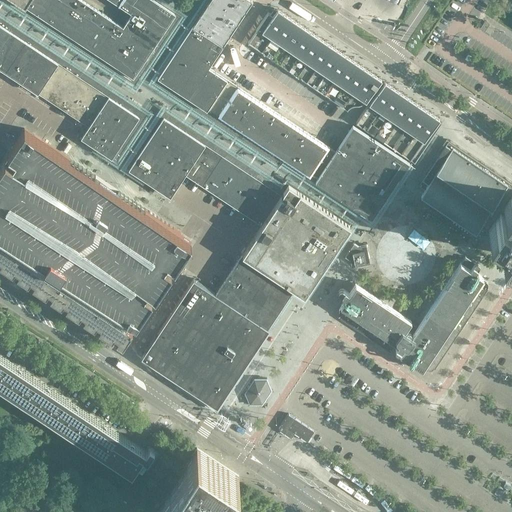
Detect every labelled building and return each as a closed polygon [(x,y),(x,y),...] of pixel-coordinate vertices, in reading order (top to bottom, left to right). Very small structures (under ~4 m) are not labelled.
[(0,0),(0,1),(136,92),(188,14),(166,0),(154,0),(174,13),(158,38),(134,73),(131,74),(107,58),(96,51),(90,52),(86,49),(85,44),(71,34),(70,34),(68,34),(53,24),(52,22),(52,21),(49,22),(47,22),(47,21),(43,19),(42,17),(42,18),(42,15),(41,15),(41,14),(36,15),(28,11),(27,5),(26,5),(18,0),(0,0)] [(42,15),(51,0),(29,0),(26,5),(27,5),(28,11),(36,15),(41,14),(41,15),(42,15)] [(71,34),(90,5),(83,0),(51,0),(42,15),(42,18),(42,17),(43,19),(47,21),(47,22),(49,22),(52,21),(52,22),(53,24),(68,34),(70,34),(71,34)] [(174,13),(154,0),(115,0),(133,12),(128,19),(158,38),(174,13)] [(201,0),(147,83),(276,168),(279,165),(373,227),(413,166),(408,162),(403,170),(402,169),(397,176),(382,198),(383,199),(381,202),(382,203),(372,218),(359,210),(360,209),(339,196),(316,181),(309,176),(286,161),(274,153),(261,144),(255,145),(244,138),(243,132),(241,132),(236,129),(236,127),(228,122),(217,115),(217,116),(195,102),(195,101),(188,96),(182,97),(156,80),(155,74),(186,27),(191,27),(193,24),(194,22),(194,23),(204,8),(209,0),(201,0)] [(191,27),(190,28),(220,48),(222,44),(222,45),(247,8),(252,0),(209,0),(204,8),(194,23),(194,22),(191,27)] [(85,44),(105,14),(90,5),(71,34),(85,44)] [(276,10),(366,71),(364,73),(378,82),(381,77),(323,38),(322,37),(319,35),(318,34),(314,32),(313,31),(310,29),(309,28),(305,26),(304,25),(301,23),(300,22),(296,20),(295,19),(292,17),(291,16),(287,14),(287,13),(283,11),(282,10),(278,8),(278,7),(277,7),(276,10)] [(0,19),(12,27),(13,33),(24,40),(35,47),(46,54),(57,62),(59,63),(68,69),(77,70),(78,71),(80,76),(79,77),(85,76),(100,85),(101,91),(107,90),(109,96),(138,115),(111,155),(111,156),(95,145),(91,150),(118,167),(154,112),(0,10),(0,19)] [(366,100),(378,82),(364,73),(366,71),(276,10),(272,15),(268,12),(248,42),(347,109),(348,108),(349,107),(351,106),(352,105),(353,105),(355,105),(356,105),(357,105),(359,105),(360,104),(362,104),(363,103),(364,102),(365,101),(366,100)] [(96,51),(116,22),(105,14),(85,44),(86,49),(90,52),(96,51)] [(0,52),(13,33),(12,27),(0,19),(0,52)] [(134,73),(158,38),(128,19),(123,26),(127,29),(107,58),(131,74),(134,73)] [(107,58),(127,29),(123,26),(116,22),(96,51),(107,58)] [(186,27),(155,74),(156,80),(182,97),(188,96),(207,66),(220,48),(190,28),(191,27),(186,27)] [(13,33),(0,52),(0,60),(0,61),(0,60),(0,66),(5,69),(10,62),(24,40),(13,33)] [(10,62),(5,69),(15,76),(35,47),(24,40),(10,62)] [(35,47),(15,76),(27,84),(46,55),(35,47)] [(46,55),(27,84),(37,91),(57,62),(46,55)] [(57,62),(37,91),(49,99),(68,69),(57,62)] [(217,116),(217,115),(237,86),(207,66),(188,96),(195,101),(195,102),(217,116)] [(68,69),(49,99),(60,106),(79,77),(80,76),(78,71),(77,70),(68,69)] [(79,77),(60,106),(81,120),(101,91),(100,85),(85,76),(80,77),(79,77)] [(385,80),(383,82),(437,119),(439,117),(385,80)] [(415,162),(435,132),(436,125),(438,119),(437,119),(383,82),(382,83),(383,83),(381,85),(356,122),(410,159),(414,161),(414,162),(415,162)] [(228,122),(248,93),(237,86),(217,115),(228,122)] [(101,91),(81,120),(89,125),(108,96),(107,90),(101,91)] [(243,132),(262,103),(248,93),(228,122),(236,127),(236,129),(241,132),(243,132)] [(89,125),(82,136),(111,156),(112,155),(111,155),(138,115),(115,101),(108,96),(89,125)] [(146,179),(129,168),(163,116),(204,143),(222,156),(227,155),(232,158),(233,163),(244,170),(255,177),(261,176),(265,179),(266,184),(277,192),(279,189),(282,191),(283,192),(288,184),(300,191),(301,192),(309,197),(312,199),(319,204),(321,202),(322,203),(321,203),(331,210),(331,209),(333,210),(331,212),(338,217),(339,216),(342,218),(341,218),(348,223),(350,224),(349,225),(347,228),(346,230),(346,229),(340,237),(341,238),(340,239),(339,239),(337,243),(336,244),(337,245),(304,294),(303,293),(293,287),(293,286),(275,312),(275,311),(265,326),(266,326),(267,325),(272,328),(294,296),(305,304),(359,222),(289,175),(284,182),(163,102),(119,168),(143,184),(146,179)] [(261,144),(281,115),(262,103),(243,132),(244,138),(255,145),(261,144)] [(274,153),(293,123),(281,115),(261,144),(274,153)] [(156,128),(129,168),(170,195),(185,173),(204,143),(163,117),(156,128)] [(286,161),(306,132),(293,123),(274,153),(286,161)] [(444,124),(441,123),(441,124),(435,132),(415,162),(417,163),(444,124)] [(397,176),(402,169),(403,170),(408,162),(353,126),(336,151),(316,181),(339,196),(360,209),(359,210),(372,218),(382,203),(381,202),(383,199),(382,198),(397,176)] [(191,239),(181,232),(157,217),(106,183),(95,176),(68,158),(24,128),(0,164),(0,261),(12,270),(13,269),(17,271),(16,272),(22,276),(28,280),(29,279),(33,282),(32,283),(46,292),(46,291),(50,293),(50,294),(61,302),(62,301),(66,304),(65,305),(79,314),(79,313),(83,315),(83,316),(94,324),(95,323),(99,326),(98,327),(112,336),(112,335),(116,337),(116,338),(122,343),(191,239)] [(309,176),(328,146),(306,132),(286,161),(309,176)] [(416,182),(419,184),(448,140),(511,183),(511,179),(447,136),(416,182)] [(511,183),(448,140),(419,184),(418,184),(424,188),(435,196),(479,225),(487,231),(493,235),(495,233),(507,241),(502,248),(511,255),(511,183)] [(204,143),(185,173),(203,185),(222,156),(204,143)] [(316,181),(336,151),(328,146),(309,176),(316,181)] [(222,156),(203,185),(225,199),(244,170),(233,163),(232,158),(227,155),(222,156)] [(244,170),(225,199),(236,207),(255,177),(244,170)] [(255,177),(236,207),(247,214),(266,185),(266,184),(265,179),(261,176),(255,178),(255,177)] [(245,247),(241,253),(242,253),(293,287),(293,286),(293,287),(303,293),(304,294),(337,245),(336,245),(337,244),(337,243),(339,239),(340,239),(341,238),(340,238),(346,230),(347,228),(349,225),(350,224),(349,223),(348,223),(341,219),(341,218),(339,216),(338,217),(331,212),(333,210),(331,209),(331,210),(321,203),(322,203),(321,202),(319,204),(312,199),(309,197),(301,192),(301,191),(300,191),(288,184),(288,185),(283,192),(282,192),(261,224),(246,247),(245,247)] [(266,185),(247,214),(261,224),(282,192),(279,189),(277,192),(266,185)] [(475,230),(479,225),(435,196),(424,188),(420,193),(475,230)] [(354,243),(345,256),(350,260),(351,267),(362,265),(370,263),(366,245),(358,246),(354,243)] [(260,337),(267,327),(266,326),(265,326),(275,311),(275,312),(293,286),(242,253),(215,293),(193,279),(142,356),(178,380),(200,394),(201,393),(214,402),(224,388),(226,389),(236,374),(240,368),(244,362),(255,345),(260,337)] [(394,346),(395,347),(398,348),(400,350),(402,351),(400,354),(422,368),(426,370),(427,369),(428,370),(429,370),(430,370),(431,370),(432,370),(433,369),(433,368),(434,369),(488,288),(487,288),(487,287),(488,286),(488,285),(487,284),(487,283),(486,282),(486,281),(482,278),(483,277),(475,272),(476,270),(477,271),(479,268),(478,268),(479,266),(479,265),(480,264),(479,264),(479,263),(478,262),(477,261),(476,261),(475,262),(474,262),(465,256),(461,262),(460,262),(418,325),(365,290),(356,283),(355,283),(349,293),(343,289),(342,289),(341,288),(340,289),(339,289),(339,290),(338,291),(338,292),(338,293),(339,293),(339,294),(345,298),(340,306),(341,307),(339,310),(339,311),(339,312),(339,313),(339,314),(339,315),(339,316),(340,317),(341,317),(340,318),(383,346),(385,348),(387,349),(390,351),(393,347),(394,346)] [(0,386),(132,473),(141,460),(145,463),(154,450),(149,446),(146,451),(0,354),(0,386)] [(328,382),(338,367),(332,363),(322,378),(328,382)] [(358,378),(355,376),(350,383),(353,385),(358,378)] [(249,405),(262,405),(272,390),(267,378),(254,378),(244,393),(245,394),(248,403),(249,405)] [(215,404),(200,394),(178,380),(176,383),(217,411),(222,403),(218,400),(215,404)] [(314,431),(299,421),(300,420),(296,417),(295,418),(292,416),(288,414),(279,429),(291,437),(294,434),(298,437),(299,436),(301,437),(300,438),(305,441),(306,440),(307,441),(308,441),(309,441),(312,437),(311,436),(311,435),(313,433),(314,431)] [(402,422),(399,420),(394,427),(398,430),(402,422)] [(228,492),(239,476),(197,448),(186,464),(186,465),(173,485),(170,490),(169,490),(159,506),(168,511),(214,511),(228,492)]
